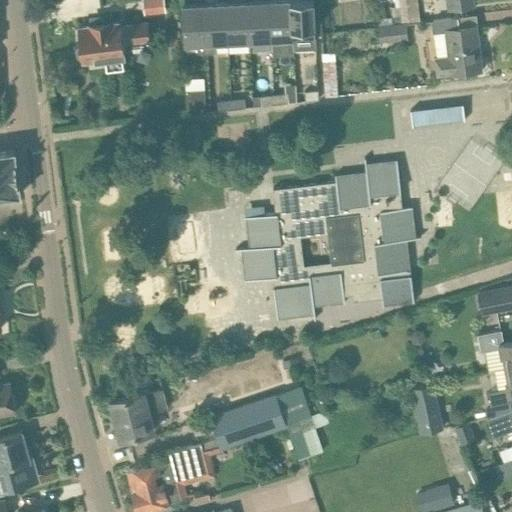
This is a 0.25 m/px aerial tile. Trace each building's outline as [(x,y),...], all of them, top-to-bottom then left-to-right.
[(143,0),(145,13),(165,10),(163,0),(143,0)] [(250,39),(271,38),(269,0),(262,0),(248,1),(250,39)] [(269,0),(271,38),(293,37),(291,0),(269,0)] [(313,0),(291,0),(293,37),(315,36),(313,0)] [(418,18),(417,0),(392,0),(393,19),(418,18)] [(228,41),(250,39),(248,1),(226,2),(228,41)] [(228,41),(226,2),(205,3),(207,52),(217,52),(216,41),(228,41)] [(207,52),(205,3),(182,4),(184,43),(198,42),(198,53),(207,52)] [(457,16),(437,19),(433,19),(435,31),(446,30),(449,56),(435,57),(437,73),(451,72),(452,72),(481,69),(476,24),(459,26),(457,16)] [(150,38),(148,20),(120,24),(119,21),(112,22),(112,20),(90,23),(90,25),(79,26),(82,43),(79,44),(76,48),(77,55),(81,58),(84,58),(84,60),(105,57),(107,69),(124,66),(122,54),(124,54),(122,41),(150,38)] [(408,39),(406,22),(378,25),(380,41),(408,39)] [(298,46),(298,56),(314,55),(313,45),(298,46)] [(338,94),(335,59),(335,52),(323,53),(326,95),(338,94)] [(204,88),(186,89),(188,113),(206,111),(204,88)] [(305,90),(306,100),(319,98),(318,89),(305,90)] [(288,92),(274,94),(275,103),(289,102),(288,92)] [(275,103),(274,94),(261,95),(262,105),(275,103)] [(231,98),(232,108),(246,106),(245,97),(231,98)] [(232,108),(231,98),(218,100),(219,109),(232,108)] [(463,102),(425,107),(427,124),(465,119),(463,102)] [(427,124),(425,107),(411,109),(413,125),(427,124)] [(0,172),(24,170),(21,150),(16,151),(16,148),(0,149),(0,172)] [(365,161),(366,169),(335,173),(336,180),(273,187),(276,211),(245,215),(249,246),(241,247),(244,279),(272,276),(277,318),(315,313),(314,305),(345,302),(344,294),(352,293),(353,300),(382,296),(383,304),(414,301),(407,238),(416,237),(412,205),(391,207),(390,199),(402,198),(397,158),(365,161)] [(26,189),(24,170),(0,172),(0,195),(22,193),(21,189),(26,189)] [(511,305),(511,285),(478,292),(482,311),(511,305)] [(500,346),(504,367),(511,365),(511,338),(503,341),(501,329),(477,333),(481,350),(500,346)] [(511,365),(504,367),(508,387),(488,391),(491,404),(511,399),(511,365)] [(0,412),(16,410),(10,381),(0,382),(0,412)] [(421,432),(441,428),(431,383),(410,387),(421,432)] [(291,421),(310,415),(301,385),(278,392),(279,394),(210,415),(219,445),(287,424),(291,421)] [(144,391),(111,400),(121,438),(154,429),(149,412),(168,407),(163,387),(144,392),(144,391)] [(511,429),(511,421),(508,412),(487,420),(493,437),(511,429)] [(291,421),(287,424),(291,438),(285,440),(290,456),(297,454),(298,457),(321,450),(310,415),(291,421)] [(22,430),(3,436),(0,436),(0,494),(13,491),(12,487),(26,483),(24,476),(32,474),(28,459),(30,458),(22,430)] [(159,461),(129,468),(134,490),(133,490),(136,504),(138,509),(157,503),(181,497),(181,496),(176,478),(208,470),(203,449),(201,442),(169,450),(171,461),(159,464),(159,461)] [(438,485),(416,492),(422,511),(453,501),(449,488),(440,490),(438,485)] [(8,497),(0,498),(0,511),(5,511),(11,511),(8,497)] [(483,511),(479,499),(434,511),(483,511)]
